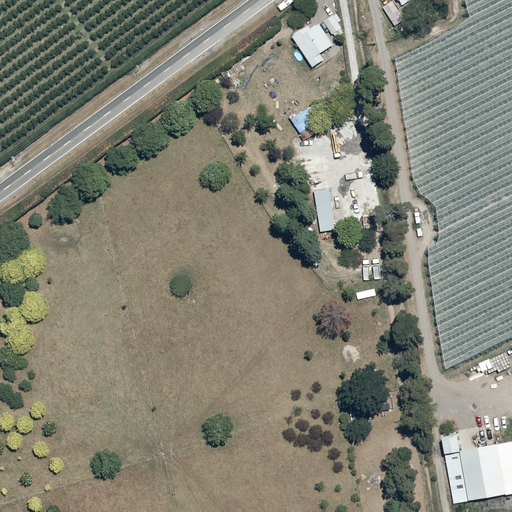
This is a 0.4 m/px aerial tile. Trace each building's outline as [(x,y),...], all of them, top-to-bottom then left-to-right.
[(405,19),(394,1),(384,7),(396,25),(405,19)] [(345,32),(334,15),(325,21),(336,38),(345,32)] [(336,45),(321,22),(311,28),(309,25),(294,35),(315,67),(326,59),(322,53),(336,45)] [(339,239),(331,188),(316,191),(324,242),(339,239)] [(445,452),(454,503),(511,492),(511,441),(462,450),(459,434),(443,437),(445,452)]
